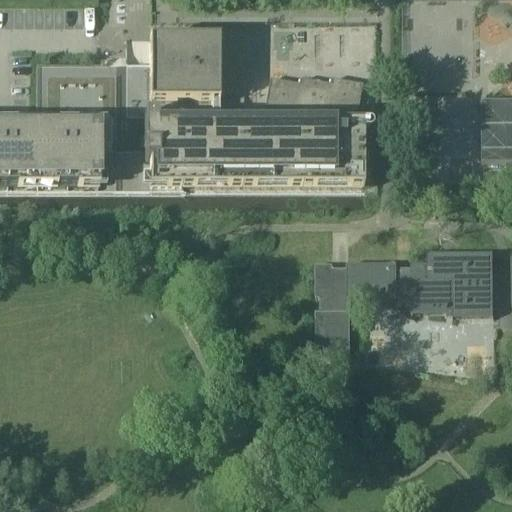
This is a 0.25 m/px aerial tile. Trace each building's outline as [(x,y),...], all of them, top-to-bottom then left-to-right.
[(96,73),(43,73),(43,137),(96,137),(96,183),(81,183),(81,193),(150,193),(181,193),(181,191),(362,191),(361,160),(368,160),(368,128),(355,128),(362,88),(360,88),(360,89),(332,84),(333,83),(331,83),(331,84),(330,87),(330,89),(312,86),(302,84),(302,83),(300,83),(300,84),(299,88),(299,89),(271,84),(271,83),(270,83),(261,131),(218,131),(218,39),(187,39),(187,45),(151,45),(150,45),(150,69),(150,73),(127,73),(126,73),(96,73)] [(0,196),(38,197),(181,197),(181,196),(181,193),(150,193),(81,193),(81,183),(96,183),(96,137),(43,137),(43,73),(96,73),(126,73),(127,73),(150,73),(150,69),(127,70),(126,70),(96,70),(36,70),(36,129),(0,128),(0,196)] [(511,104),(482,105),(482,167),(507,166),(507,179),(511,178),(511,104)] [(372,268),(356,268),(356,301),(396,301),(396,302),(397,302),(397,308),(412,308),(412,318),(414,318),(414,317),(452,317),(452,321),(454,321),(454,320),(492,320),(492,321),(494,321),(494,257),(428,257),(428,268),(412,268),(412,272),(397,272),(397,268),(372,268)] [(333,268),(316,269),(316,301),(320,301),(320,316),(316,316),(316,365),(351,365),(350,316),(356,316),(356,301),(356,268),(348,268),(348,272),(333,272),(333,268)]
